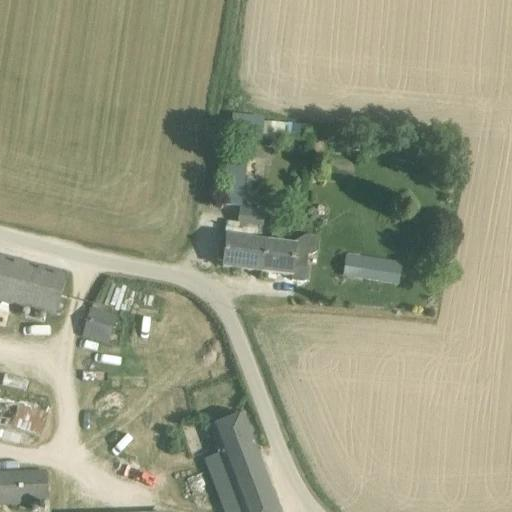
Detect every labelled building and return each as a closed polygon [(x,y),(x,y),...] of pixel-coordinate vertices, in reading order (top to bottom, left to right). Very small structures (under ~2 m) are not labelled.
[(287,127),(265,123),(263,141),(285,143),(286,138),(311,142),(313,128),(287,123),(287,127)] [(228,155),(221,206),(239,208),(241,208),(247,157),(228,155)] [(219,245),(217,262),(223,263),(223,268),(263,273),(266,244),(256,243),(257,235),(261,235),(264,212),(259,210),(241,208),(239,208),(237,224),(228,223),(226,239),(226,246),(219,245)] [(266,244),(263,273),(292,277),(291,281),(304,283),(307,280),(308,267),(307,266),(308,256),(311,257),(317,254),(318,238),(306,237),(295,244),(298,248),(266,244)] [(0,302),(55,318),(62,294),(67,274),(0,255),(0,302)] [(398,285),(401,265),(346,255),(342,277),(398,285)] [(114,319),(91,312),(84,336),(107,343),(114,319)] [(0,423),(4,425),(1,439),(16,442),(19,431),(39,435),(45,406),(0,396),(0,423)] [(206,463),(224,511),(278,511),(243,417),(211,429),(222,457),(206,463)] [(0,507),(48,505),(46,472),(0,473),(0,507)]
